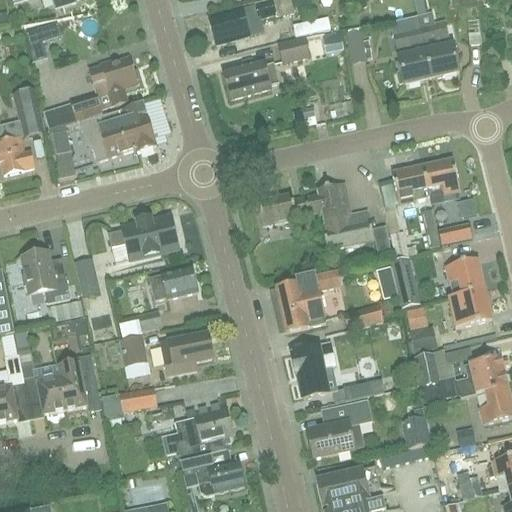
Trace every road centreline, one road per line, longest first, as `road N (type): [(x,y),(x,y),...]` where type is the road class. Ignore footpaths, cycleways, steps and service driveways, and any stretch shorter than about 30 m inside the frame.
road 1 (residential): [(288,511),(203,175)]
road 2 (residential): [(203,175),(429,125),(484,126)]
road 3 (residential): [(0,221),(203,175)]
road 4 (residential): [(203,175),(153,0)]
